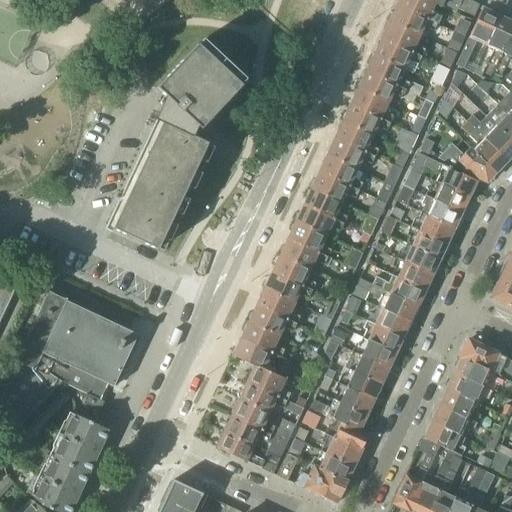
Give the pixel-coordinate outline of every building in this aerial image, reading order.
[(400,0),(397,7),(436,25),(439,17),(429,13),(433,4),(440,7),(425,0),(400,0)] [(465,0),(425,0),(440,7),(458,16),(459,17),(459,16),(461,12),(472,17),(478,6),(465,0)] [(391,15),(387,22),(418,37),(422,27),(432,32),(435,26),(436,25),(397,7),(394,14),(391,15)] [(475,42),(484,46),(498,15),(492,12),(488,14),(481,10),(461,51),(462,51),(454,66),(463,70),(469,55),(475,42)] [(488,80),(490,75),(505,44),(507,45),(510,38),(507,36),(511,25),(508,23),(507,19),(498,15),(484,46),(492,50),(487,63),(479,77),(488,80)] [(451,32),(455,34),(463,37),(465,33),(470,21),(459,16),(459,17),(458,16),(451,32)] [(385,32),(381,40),(420,58),(424,50),(413,46),(418,37),(387,22),(384,30),(385,32)] [(503,68),(511,73),(511,70),(511,69),(511,24),(511,25),(507,36),(510,38),(507,45),(505,44),(490,75),(498,78),(501,70),(503,70),(503,68)] [(374,55),(373,56),(402,70),(406,60),(416,65),(420,58),(381,40),(378,47),(375,48),(373,53),(374,55)] [(196,45),(155,89),(171,104),(162,123),(161,123),(160,124),(169,129),(148,149),(111,229),(157,251),(207,144),(191,137),(195,127),(199,131),(241,87),(196,45)] [(366,73),(414,96),(418,97),(422,88),(408,82),(407,84),(398,79),(402,70),(373,56),(373,57),(370,59),(368,63),(369,66),(366,73)] [(443,58),(439,67),(447,71),(451,62),(443,58)] [(447,71),(439,67),(437,66),(429,82),(440,87),(447,71)] [(358,88),(357,89),(386,103),(391,94),(401,99),(411,103),(414,96),(366,73),(362,80),(359,81),(357,86),(358,88)] [(353,99),(350,106),(389,124),(392,117),(382,112),(386,103),(357,89),(357,91),(354,92),(352,96),(353,99)] [(448,90),(443,100),(451,109),(458,98),(448,90)] [(511,96),(508,93),(497,104),(511,118),(511,96)] [(424,100),(417,117),(424,121),(427,116),(432,104),(424,100)] [(451,109),(443,100),(437,112),(445,119),(451,109)] [(511,118),(497,104),(485,117),(511,143),(511,118)] [(342,122),(342,123),(371,136),(375,127),(385,132),(389,124),(350,106),(347,113),(344,115),(342,119),(342,122)] [(471,116),(465,122),(490,147),(488,148),(496,155),(498,153),(506,161),(510,156),(511,156),(511,143),(485,117),(479,124),(471,116)] [(417,117),(409,134),(416,137),(424,121),(417,117)] [(472,151),(468,148),(494,174),(494,173),(498,173),(502,169),(501,166),(506,161),(498,153),(496,155),(488,148),(490,147),(465,122),(459,128),(476,146),(472,151)] [(338,133),(334,140),(373,158),(377,150),(367,145),(371,136),(342,123),(341,124),(339,125),(337,129),(338,133)] [(416,137),(409,134),(401,130),(392,147),(400,151),(408,154),(416,137)] [(327,155),(326,156),(355,170),(360,160),(370,165),(373,158),(334,140),(331,147),(328,148),(326,152),(327,155)] [(450,144),(436,159),(475,178),(486,182),(489,182),(494,178),(493,174),(494,174),(468,148),(462,155),(450,144)] [(422,145),(419,150),(427,154),(430,149),(422,145)] [(408,154),(400,151),(392,167),(400,170),(408,154)] [(417,154),(409,171),(416,174),(424,158),(417,154)] [(322,166),(318,174),(357,192),(361,184),(351,179),(355,170),(326,156),(326,158),(323,159),(321,163),(322,166)] [(438,175),(435,182),(469,199),(468,197),(471,197),(474,190),(472,188),(475,182),(450,170),(426,159),(422,167),(438,175)] [(391,166),(383,184),(392,188),(400,170),(392,167),(391,166)] [(409,171),(402,187),(411,191),(412,191),(419,175),(416,174),(409,171)] [(311,189),(311,190),(339,203),(344,194),(354,199),(357,192),(318,174),(315,181),(312,182),(310,186),(311,189)] [(427,189),(424,197),(460,214),(463,208),(466,208),(469,201),(467,199),(469,199),(435,182),(431,190),(427,189)] [(382,183),(375,200),(384,205),(392,188),(383,184),(382,183)] [(411,191),(402,187),(395,202),(404,206),(411,191)] [(306,199),(303,207),(342,225),(345,217),(335,212),(339,203),(311,190),(310,191),(307,192),(305,197),(306,199)] [(423,206),(420,214),(454,230),(453,228),(456,228),(459,221),(457,219),(460,214),(424,197),(420,204),(423,206)] [(374,200),(366,216),(376,221),(384,205),(375,200),(374,200)] [(295,222),(295,223),(324,237),(328,228),(338,233),(342,225),(303,207),(299,214),(297,215),(294,219),(295,222)] [(392,209),(387,217),(395,221),(396,222),(399,223),(403,214),(392,209)] [(413,220),(409,228),(445,245),(448,239),(451,239),(454,232),(452,230),(454,230),(420,214),(416,222),(413,220)] [(359,232),(362,234),(369,237),(376,221),(366,216),(359,232)] [(380,233),(388,236),(396,222),(395,221),(387,217),(386,220),(380,233)] [(291,232),(287,240),(326,258),(330,251),(320,246),(324,237),(295,223),(294,224),(292,226),(290,230),(291,232)] [(408,239),(405,245),(440,261),(439,259),(441,259),(445,253),(443,250),(445,245),(409,228),(405,237),(408,239)] [(380,233),(372,248),(380,252),(387,237),(388,236),(380,233)] [(369,237),(362,234),(359,241),(366,244),(369,237)] [(280,256),(279,256),(308,270),(312,261),(321,265),(329,269),(334,272),(338,264),(332,261),(326,258),(287,240),(284,247),(281,248),(279,253),(280,256)] [(398,251),(394,259),(431,276),(433,270),(436,270),(439,264),(437,261),(440,261),(405,245),(402,253),(398,251)] [(350,249),(346,258),(342,266),(353,271),(362,254),(350,249)] [(275,266),(272,273),(311,291),(314,284),(304,279),(308,270),(279,256),(279,258),(276,259),(274,263),(275,266)] [(394,268),(391,276),(425,292),(424,290),(427,290),(430,284),(428,281),(431,276),(394,259),(391,267),(394,268)] [(500,278),(498,282),(511,289),(511,270),(505,267),(504,269),(501,269),(498,275),(500,278)] [(264,289),(264,290),(293,303),(297,294),(307,299),(311,291),(272,273),(268,280),(265,282),(263,286),(264,289)] [(425,292),(391,276),(387,283),(383,282),(375,278),(371,286),(374,287),(416,307),(419,301),(421,302),(425,295),(423,293),(425,292)] [(371,287),(358,281),(355,286),(369,292),(371,287)] [(511,289),(498,282),(495,287),(492,287),(489,294),(491,297),(490,299),(511,309),(511,289)] [(0,319),(13,291),(12,291),(0,285),(0,319)] [(380,299),(375,308),(408,324),(410,323),(409,322),(412,322),(415,315),(414,312),(416,307),(374,287),(370,295),(380,299)] [(259,299),(256,306),(295,325),(299,317),(288,312),(293,303),(264,290),(263,291),(260,292),(258,297),(259,299)] [(20,348),(14,361),(34,371),(42,354),(53,359),(112,387),(137,335),(67,303),(67,301),(63,299),(62,300),(50,295),(51,293),(47,292),(46,293),(44,298),(44,297),(38,309),(39,310),(21,349),(20,348)] [(330,293),(327,299),(337,304),(340,297),(330,293)] [(338,305),(337,304),(327,299),(319,315),(323,317),(330,320),(338,305)] [(249,322),(248,323),(277,337),(281,327),(292,332),(295,325),(256,306),(253,314),(250,315),(248,319),(249,322)] [(368,317),(365,322),(401,339),(404,333),(407,333),(410,326),(408,324),(375,308),(371,318),(368,317)] [(345,311),(339,323),(352,329),(357,318),(345,311)] [(365,330),(361,338),(396,355),(395,353),(397,353),(401,346),(399,344),(401,339),(365,322),(362,329),(365,330)] [(244,332),(240,340),(279,358),(283,351),(273,346),(277,337),(248,323),(247,325),(245,326),(243,330),(244,332)] [(314,328),(312,333),(321,337),(323,333),(314,328)] [(334,330),(328,342),(337,346),(340,348),(345,335),(334,330)] [(354,345),(351,352),(387,369),(390,364),(392,364),(395,357),(394,355),(396,355),(361,338),(358,346),(354,345)] [(232,357),(252,366),(261,370),(262,370),(277,376),(284,361),(279,358),(240,340),(237,347),(234,348),(232,352),(233,355),(232,357)] [(511,362),(467,341),(459,358),(493,374),(505,383),(511,385),(511,362)] [(337,346),(328,342),(329,342),(323,353),(329,361),(337,346)] [(351,361),(347,370),(381,386),(380,384),(383,384),(386,377),(385,375),(387,369),(351,352),(347,359),(351,361)] [(34,371),(14,361),(10,373),(7,372),(3,382),(5,383),(4,385),(0,388),(0,426),(9,436),(49,394),(58,385),(47,374),(53,359),(42,354),(34,371)] [(457,370),(454,375),(490,391),(493,384),(490,382),(493,374),(459,358),(455,368),(457,370)] [(313,365),(309,372),(318,376),(321,368),(313,365)] [(250,376),(246,383),(285,401),(289,394),(279,390),(284,379),(277,376),(262,370),(261,370),(252,366),(249,373),(250,376)] [(327,370),(324,377),(331,381),(335,373),(327,370)] [(340,376),(336,383),(372,400),(375,395),(378,395),(381,388),(379,386),(381,386),(347,370),(343,377),(340,376)] [(318,376),(309,372),(302,388),(310,392),(318,376)] [(448,390),(447,391),(478,406),(482,398),(486,400),(490,391),(454,375),(452,380),(449,380),(446,387),(448,390)] [(331,381),(324,377),(316,393),(323,397),(324,396),(331,381)] [(282,409),(285,401),(246,383),(243,390),(240,391),(238,396),(239,398),(238,400),(268,413),(278,418),(282,409)] [(336,393),(332,401),(367,417),(365,415),(368,415),(371,408),(370,406),(372,400),(336,383),(333,391),(336,393)] [(63,391),(55,400),(61,406),(69,397),(63,391)] [(442,402),(439,408),(475,424),(479,416),(474,414),(478,406),(447,391),(446,393),(443,393),(440,400),(442,402)] [(309,409),(334,421),(360,432),(366,420),(365,417),(367,417),(332,401),(328,408),(321,405),(325,396),(324,396),(323,397),(316,393),(309,409)] [(103,402),(98,401),(86,396),(82,405),(99,411),(103,402)] [(297,398),(294,406),(302,410),(305,402),(297,398)] [(499,416),(506,419),(511,406),(511,401),(506,399),(506,400),(507,401),(499,416)] [(55,400),(46,409),(53,415),(61,406),(55,400)] [(234,409),(231,416),(287,442),(294,425),(282,420),(278,429),(263,423),(268,413),(238,400),(238,401),(235,402),(233,406),(234,409)] [(302,410),(294,406),(285,401),(282,409),(299,417),(302,410)] [(433,421),(432,424),(463,438),(467,430),(471,432),(475,424),(439,408),(437,412),(434,413),(431,419),(433,421)] [(46,409),(38,417),(44,424),(53,415),(46,409)] [(305,412),(300,424),(311,429),(317,418),(316,417),(305,412)] [(73,415),(62,437),(97,452),(107,431),(73,415)] [(223,432),(223,433),(252,446),(256,438),(266,442),(266,443),(270,446),(266,453),(279,459),(287,442),(231,416),(227,424),(225,425),(222,429),(223,432)] [(38,417),(29,426),(36,432),(44,424),(38,417)] [(327,427),(323,434),(360,451),(367,436),(360,432),(334,421),(330,428),(327,427)] [(427,434),(424,440),(438,447),(460,456),(463,448),(459,446),(463,438),(432,424),(431,425),(428,426),(425,432),(427,434)] [(500,429),(492,425),(489,433),(497,437),(500,429)] [(29,426),(21,435),(28,441),(36,432),(29,426)] [(297,429),(293,439),(302,443),(306,434),(297,429)] [(252,446),(223,433),(222,434),(220,435),(217,440),(218,442),(215,449),(245,462),(252,446)] [(491,451),(498,437),(497,437),(489,433),(482,448),(490,452),(491,451)] [(323,443),(320,451),(352,467),(360,451),(323,434),(320,441),(323,443)] [(21,435),(13,444),(19,450),(28,441),(21,435)] [(62,437),(52,458),(87,474),(97,452),(62,437)] [(302,443),(293,439),(288,449),(297,453),(302,443)] [(407,511),(421,483),(438,447),(424,440),(422,439),(417,451),(424,454),(413,479),(404,475),(391,504),(407,511)] [(13,444),(4,452),(11,459),(19,450),(13,444)] [(309,465),(313,467),(345,482),(352,467),(320,451),(316,459),(313,458),(309,465)] [(11,459),(4,452),(0,456),(0,464),(2,467),(11,459)] [(275,467),(279,459),(266,453),(259,469),(271,475),(275,467)] [(489,468),(501,475),(509,459),(496,453),(489,468)] [(285,454),(275,476),(285,481),(296,459),(285,454)] [(426,511),(452,458),(445,455),(442,463),(441,462),(429,487),(421,483),(407,511),(426,511)] [(475,463),(487,469),(490,461),(478,456),(475,463)] [(52,458),(42,480),(77,496),(87,474),(52,458)] [(446,511),(453,498),(445,494),(460,461),(452,458),(426,511),(446,511)] [(345,482),(313,467),(307,478),(299,475),(294,485),(335,504),(339,495),(342,495),(346,487),(344,484),(345,482)] [(502,476),(511,480),(511,470),(506,467),(502,476)] [(466,511),(484,473),(476,469),(466,491),(462,502),(453,498),(446,511),(466,511)] [(483,511),(477,509),(493,477),(484,473),(466,511),(483,511)] [(6,477),(0,484),(0,488),(4,492),(12,483),(6,477)] [(31,501),(34,503),(53,511),(69,511),(77,496),(42,480),(34,498),(31,501)] [(157,508),(165,511),(238,511),(228,507),(225,511),(197,511),(205,497),(172,481),(161,504),(158,505),(157,508)] [(505,511),(506,510),(511,499),(504,495),(496,511),(505,511)] [(43,511),(34,503),(25,511),(43,511)] [(53,511),(34,503),(43,511),(53,511)]
